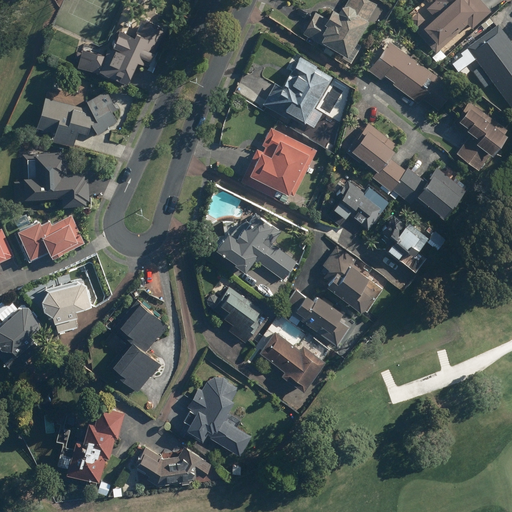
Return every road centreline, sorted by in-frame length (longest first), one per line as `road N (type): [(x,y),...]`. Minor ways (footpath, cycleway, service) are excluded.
road 1 (residential): [(247,0),(193,122),(161,226),(150,240),(125,240)]
road 2 (residential): [(125,240),(115,219),(120,202),(214,0)]
